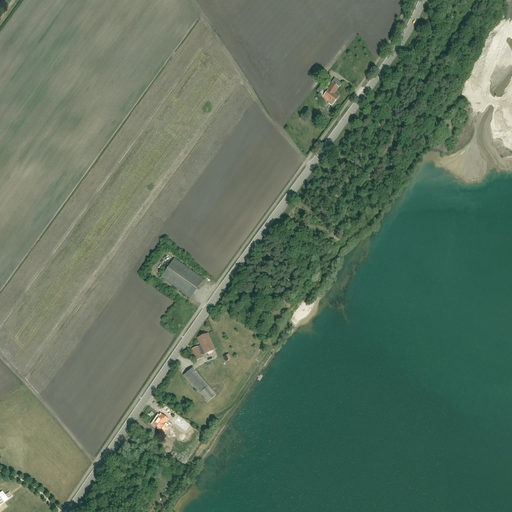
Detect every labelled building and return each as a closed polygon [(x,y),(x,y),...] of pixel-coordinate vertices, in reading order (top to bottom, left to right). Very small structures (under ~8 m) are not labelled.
[(511,40),(502,45),(506,54),(511,52),(511,40)] [(332,92),(340,82),(335,79),(331,83),(332,84),(322,98),(329,103),(328,103),(331,106),(332,105),(338,97),(332,92)] [(317,92),(322,96),(328,89),(327,88),(328,86),(324,83),(317,92)] [(190,298),(203,280),(174,259),(161,278),(190,298)] [(201,356),(215,350),(208,334),(197,338),(200,346),(192,349),(196,361),(202,358),(201,356)] [(207,403),(216,395),(193,368),(183,376),(207,403)] [(169,420),(162,415),(160,417),(159,417),(153,424),(157,427),(157,429),(159,430),(164,424),(165,425),(169,420)] [(180,419),(175,426),(179,430),(185,422),(180,419)]
